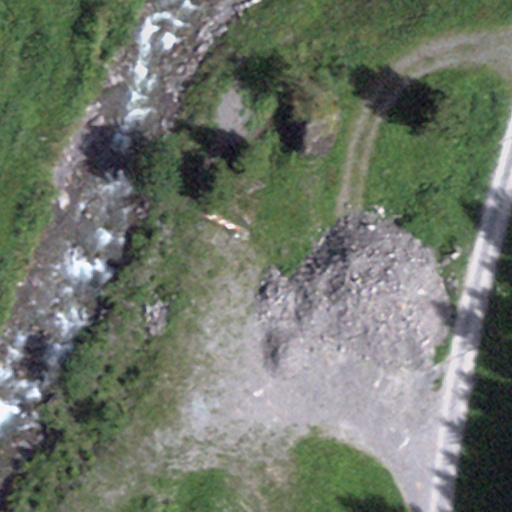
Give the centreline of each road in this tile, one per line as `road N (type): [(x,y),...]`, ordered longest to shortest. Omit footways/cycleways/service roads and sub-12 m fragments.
road 1 (track): [(438,491),(357,379),(342,340),(336,299),(352,157),(388,81),(415,57),(448,46),(511,52)]
road 2 (track): [(511,170),(454,385),(435,511)]
